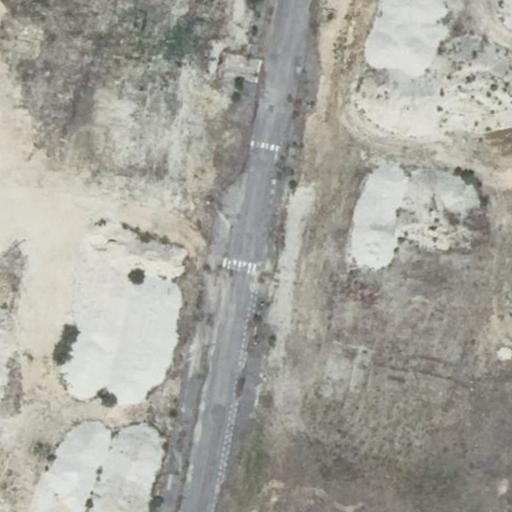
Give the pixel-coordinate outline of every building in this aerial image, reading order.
[(0,0),(0,33),(28,37),(32,0),(0,0)] [(401,48),(409,0),(353,0),(350,22),(357,23),(351,56),(376,61),(378,44),(401,48)] [(99,136),(110,75),(67,67),(62,96),(80,99),(77,120),(92,123),(90,134),(99,136)] [(143,184),(118,196),(131,224),(156,212),(143,184)] [(511,228),(339,198),(326,272),(511,304),(511,228)] [(320,393),(309,456),(383,470),(385,454),(407,458),(406,465),(446,472),(456,418),(320,393)]
